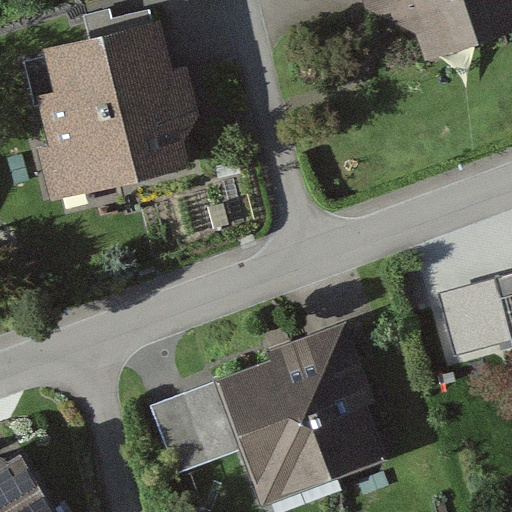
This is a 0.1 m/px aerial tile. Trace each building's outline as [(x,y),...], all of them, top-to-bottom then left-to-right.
[(511,0),(363,0),(367,12),(419,38),(427,63),(511,38),(511,0)] [(163,29),(41,58),(50,100),(38,103),(47,144),(32,147),(47,212),(196,178),(187,140),(201,121),(190,74),(175,78),(163,29)] [(426,263),(399,269),(406,303),(434,297),(426,263)] [(511,265),(494,271),(511,336),(511,265)] [(268,348),(217,366),(245,441),(265,494),(394,445),(375,396),(380,392),(348,310),(266,342),(268,348)] [(245,441),(217,366),(150,391),(178,466),(245,441)] [(0,437),(0,511),(65,511),(23,438),(8,447),(4,438),(0,437)]
